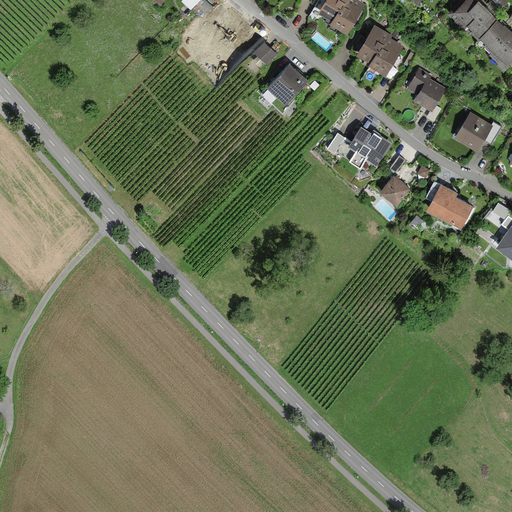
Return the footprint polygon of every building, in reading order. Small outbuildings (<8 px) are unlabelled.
[(201,17),(213,3),(208,0),(181,0),(181,1),(201,17)] [(331,22),(348,31),(365,1),(363,0),(326,0),(320,12),(332,19),(331,22)] [(463,0),(451,13),(505,66),(511,58),(511,31),(480,0),(463,0)] [(370,64),(387,73),(404,43),(392,37),(394,33),(376,23),(359,54),(372,61),(370,64)] [(266,63),(277,52),(265,41),(255,53),(266,63)] [(269,87),(287,103),(304,84),(309,79),(302,73),(291,63),(269,87)] [(429,98),(433,109),(447,86),(431,76),(433,73),(420,65),(408,86),(419,93),(415,98),(429,98)] [(456,136),(478,149),(486,136),(493,123),(471,110),(456,136)] [(493,123),(486,136),(496,142),(505,126),(495,120),(493,123)] [(350,144),(377,163),(392,141),(374,129),(372,132),(362,126),(350,144)] [(324,152),(335,160),(341,153),(338,152),(342,147),(333,140),(324,152)] [(422,165),(417,173),(426,178),(431,170),(422,165)] [(383,190),(400,202),(411,186),(394,174),(383,190)] [(426,196),(434,200),(443,183),(435,179),(426,196)] [(430,209),(463,227),(475,205),(458,196),(460,192),(455,190),(443,183),(434,200),(430,209)] [(511,209),(499,200),(492,211),(504,220),(501,224),(509,230),(497,246),(511,256),(511,209)]
